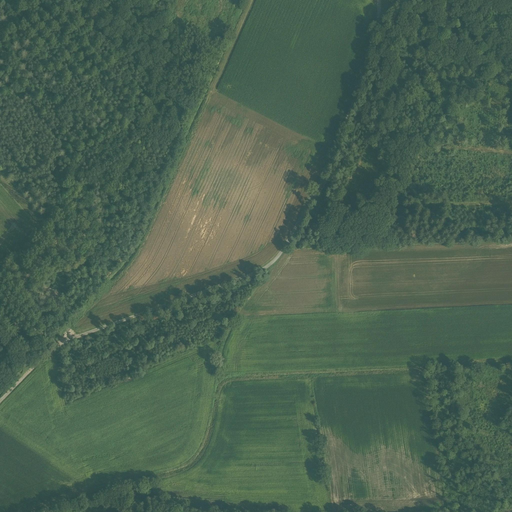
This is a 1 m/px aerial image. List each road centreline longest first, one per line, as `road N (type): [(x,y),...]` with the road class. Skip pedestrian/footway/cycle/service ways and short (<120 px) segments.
road 1 (track): [(377,0),(380,21),(366,66),(312,194),(266,269),(52,345),(0,400)]
road 2 (track): [(52,345),(25,304),(41,232),(0,179)]
